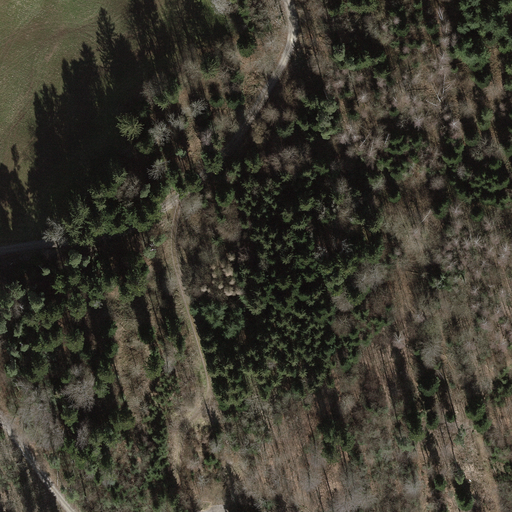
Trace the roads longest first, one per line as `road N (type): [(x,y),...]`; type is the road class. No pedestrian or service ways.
road 1 (track): [(0,253),(138,227),(217,168),(277,76),(292,37),(290,0)]
road 2 (track): [(179,196),(174,253),(208,362),(209,394),(188,425),(177,495),(189,511),(203,511)]
road 3 (track): [(0,414),(70,511)]
